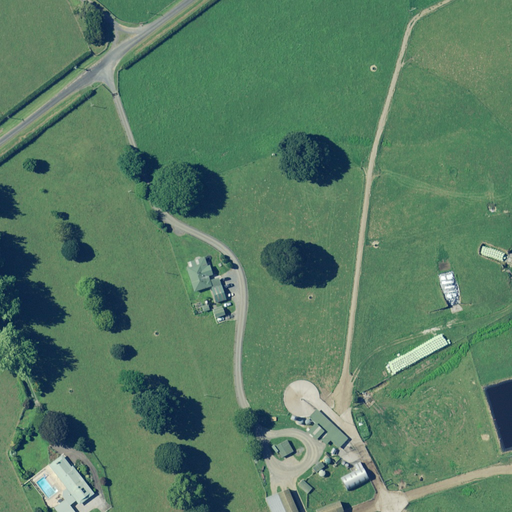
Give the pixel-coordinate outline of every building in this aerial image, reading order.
[(208,276),(212,275),(209,264),(206,265),(204,258),(198,260),(200,265),(196,266),(194,262),(190,263),(192,267),(187,269),(194,292),(210,287),(215,303),(226,300),(219,277),(209,280),(208,276)] [(225,315),(222,307),(213,310),(216,318),(225,315)] [(316,440),(322,433),(324,435),(320,440),(325,445),(330,441),(338,449),(347,439),(316,410),(309,418),(315,423),(307,432),(316,440)] [(292,452),(286,441),(276,447),(282,458),(292,452)] [(72,467),(63,455),(49,466),(66,489),(60,494),(65,500),(54,508),(56,511),(73,511),(69,506),(75,501),(79,505),(94,494),(73,467),(72,467)] [(324,467),(321,463),(313,468),(316,473),(324,467)] [(368,480),(362,468),(341,478),(347,490),(368,480)] [(311,490),(301,481),(298,485),(316,502),(321,497),(312,489),(311,490)] [(297,511),(288,489),(265,499),(270,511),(297,511)] [(342,511),(339,502),(316,511),(342,511)]
